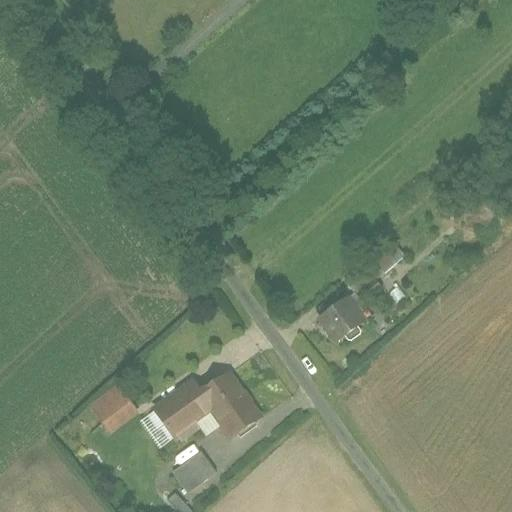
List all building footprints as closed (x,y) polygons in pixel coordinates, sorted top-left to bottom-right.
[(347,299),(319,320),(337,345),(365,323),(347,299)] [(204,393),(193,379),(148,413),(176,450),(198,433),(204,441),(220,429),(229,441),(262,416),(229,374),(204,393)] [(136,419),(117,392),(87,413),(106,440),(136,419)] [(195,495),(224,474),(209,452),(179,474),(195,495)] [(197,511),(181,495),(173,502),(182,511),(197,511)]
